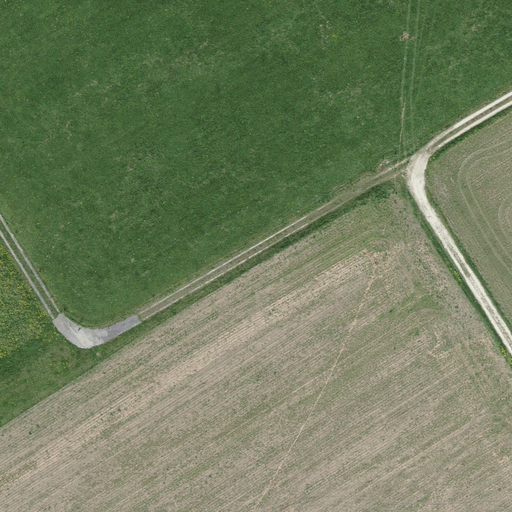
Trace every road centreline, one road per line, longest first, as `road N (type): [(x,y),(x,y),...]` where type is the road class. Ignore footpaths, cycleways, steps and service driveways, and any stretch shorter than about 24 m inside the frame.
road 1 (track): [(0,224),(64,326),(104,335),(388,172),(418,169)]
road 2 (track): [(418,169),(425,207),(511,346)]
road 3 (track): [(511,97),(438,141),(418,169)]
